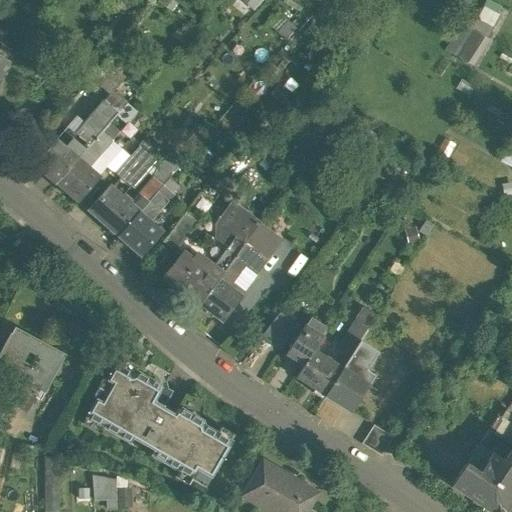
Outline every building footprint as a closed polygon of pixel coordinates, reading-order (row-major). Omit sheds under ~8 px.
[(241,0),(254,10),(262,0),(241,0)] [(498,15),(482,6),(469,32),(484,40),(498,15)] [(285,39),(296,26),(278,10),(266,22),(285,39)] [(484,40),(469,32),(463,43),(478,51),(484,40)] [(478,51),(463,43),(457,55),(472,65),(479,52),(478,51)] [(0,77),(8,64),(0,59),(0,77)] [(89,82),(72,100),(81,108),(98,90),(89,82)] [(104,100),(75,134),(67,127),(55,140),(78,159),(101,133),(118,113),(104,100)] [(101,133),(78,159),(89,169),(112,142),(101,133)] [(78,159),(55,140),(33,165),(56,185),(78,159)] [(129,157),(112,142),(89,169),(97,176),(105,167),(114,175),(129,157)] [(138,149),(131,157),(130,156),(129,157),(114,175),(121,181),(122,180),(131,188),(143,174),(142,173),(152,162),(138,149)] [(168,156),(157,169),(157,174),(154,178),(163,186),(180,166),(168,156)] [(89,169),(78,159),(56,185),(78,204),(100,179),(89,169)] [(131,202),(129,204),(139,213),(163,186),(154,178),(153,178),(131,202)] [(163,186),(139,213),(150,222),(173,195),(163,186)] [(124,196),(122,198),(111,188),(89,213),(118,238),(139,213),(129,204),(131,202),(124,196)] [(260,225),(232,204),(216,226),(217,240),(227,248),(213,267),(209,273),(219,280),(234,259),(244,245),(260,225)] [(185,212),(164,241),(176,250),(197,222),(185,212)] [(139,213),(118,238),(140,257),(161,232),(150,222),(139,213)] [(244,245),(234,259),(245,267),(256,275),(282,241),(260,225),(244,245)] [(213,267),(197,256),(193,261),(183,254),(164,279),(200,306),(219,280),(209,273),(213,267)] [(245,267),(234,259),(219,280),(229,288),(245,267)] [(219,280),(200,306),(223,323),(242,298),(229,288),(219,280)] [(280,312),(261,338),(280,350),(297,323),(280,312)] [(321,338),(303,326),(286,353),(304,365),(313,350),(321,338)] [(56,359),(10,335),(0,353),(0,373),(38,393),(56,359)] [(350,337),(336,359),(336,365),(344,370),(361,343),(350,337)] [(378,353),(361,342),(361,343),(344,370),(369,385),(374,376),(367,371),(378,353)] [(313,350),(304,365),(296,378),(327,397),(344,370),(336,365),(313,350)] [(144,375),(138,372),(134,373),(117,364),(85,419),(130,445),(133,440),(155,402),(161,391),(162,389),(161,385),(144,375)] [(171,375),(150,364),(144,375),(161,385),(162,389),(161,391),(162,391),(171,375)] [(369,385),(344,370),(327,397),(351,413),(369,385)] [(162,391),(161,391),(155,402),(165,407),(171,397),(162,391)] [(207,408),(186,395),(175,413),(178,410),(182,408),(200,419),(207,408)] [(165,407),(155,402),(133,440),(153,452),(175,413),(165,407)] [(200,419),(182,408),(178,410),(175,413),(153,452),(150,457),(191,481),(197,471),(211,479),(233,442),(206,426),(204,422),(200,419)] [(511,445),(511,417),(509,415),(504,422),(497,416),(488,430),(511,446),(511,445)] [(394,438),(373,426),(362,445),(382,457),(394,438)] [(481,441),(465,465),(470,469),(487,444),(481,441)] [(511,445),(511,446),(506,454),(496,447),(478,474),(470,469),(465,465),(451,486),(452,486),(451,487),(489,511),(502,511),(511,497),(511,445)] [(59,511),(58,458),(40,459),(41,511),(59,511)] [(306,511),(316,495),(262,463),(242,498),(266,511),(306,511)] [(211,479),(197,471),(191,481),(206,489),(211,479)] [(113,508),(114,476),(92,475),(91,498),(105,499),(105,508),(113,508)] [(117,506),(128,506),(127,477),(116,477),(117,506)]
